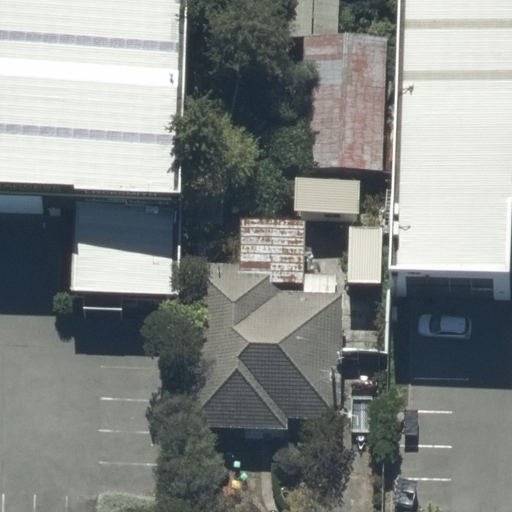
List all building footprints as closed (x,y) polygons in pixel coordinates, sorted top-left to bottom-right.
[(179,0),(0,0),(0,213),(70,215),(68,311),(172,314),(179,0)] [(511,0),(395,0),(386,323),(507,326),(508,274),(511,274),(511,0)] [(370,53),(296,50),(290,192),(364,195),(370,53)] [(298,208),(301,287),(377,284),(374,206),(298,208)] [(296,231),(240,233),(243,290),(298,288),(296,231)] [(337,382),(341,315),(192,311),(188,440),(299,444),(337,382)]
